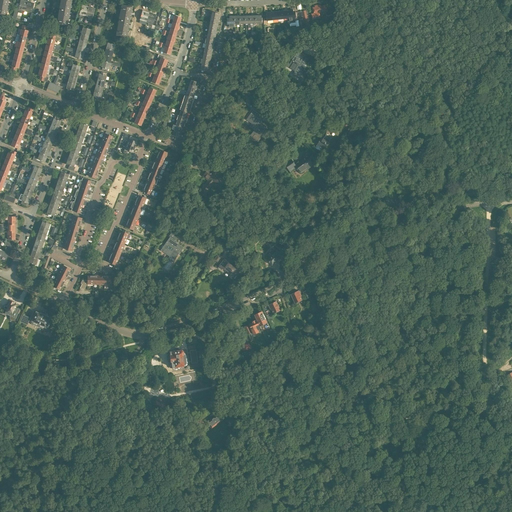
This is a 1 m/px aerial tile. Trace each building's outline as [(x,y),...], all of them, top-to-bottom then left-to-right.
[(0,0),(0,14),(6,16),(8,0),(6,0),(0,0)] [(15,8),(12,18),(14,19),(16,19),(17,15),(18,12),(22,13),(22,10),(25,11),(27,2),(21,0),(18,9),(15,8)] [(60,0),(59,9),(69,11),(71,0),(60,0)] [(27,2),(25,11),(27,12),(26,14),(30,15),(31,13),(33,3),(27,2)] [(313,8),(314,14),(311,14),(312,20),(320,18),(319,12),(326,11),(325,5),(321,6),(321,4),(315,6),(315,7),(313,8)] [(80,14),(79,17),(83,18),(83,15),(86,16),(88,7),(82,5),(79,14),(80,14)] [(121,5),(118,20),(129,22),(131,6),(121,5)] [(88,7),(86,16),(88,17),(87,19),(91,21),(92,18),(95,9),(88,7)] [(59,9),(56,25),(67,26),(69,11),(59,9)] [(288,10),(288,18),(289,18),(290,21),(296,20),(296,18),(296,17),(296,12),(294,12),(293,10),(288,10)] [(144,21),(146,22),(149,13),(143,11),(140,20),(139,23),(143,24),(144,21)] [(212,12),(210,18),(218,20),(219,14),(217,14),(217,13),(212,12)] [(149,13),(146,22),(148,23),(148,25),(151,27),(152,24),(155,15),(149,13)] [(170,19),(170,21),(179,24),(181,18),(174,16),(173,20),(170,19)] [(129,22),(118,20),(116,35),(126,37),(129,22)] [(170,21),(169,23),(172,24),(170,28),(177,30),(179,24),(170,21)] [(20,33),(19,35),(26,37),(28,31),(26,30),(27,26),(22,25),(21,29),(20,33)] [(175,36),(177,30),(170,28),(169,32),(166,31),(166,33),(168,34),(175,36)] [(173,42),(175,36),(168,34),(166,33),(165,35),(168,36),(167,40),(173,42)] [(16,37),(15,40),(18,41),(25,43),(26,37),(19,35),(16,34),(16,37)] [(48,38),(46,44),(53,46),(56,47),(56,45),(54,44),(55,40),(54,40),(55,36),(54,36),(51,35),(50,39),(48,38)] [(171,48),(173,42),(167,40),(165,44),(163,43),(162,45),(165,46),(171,48)] [(18,41),(16,48),(23,49),(25,43),(18,41)] [(46,44),(44,51),(51,52),(53,46),(46,44)] [(165,46),(163,52),(170,54),(171,48),(165,46)] [(73,52),(72,52),(76,53),(75,58),(82,59),(83,53),(77,51),(73,50),(73,52)] [(301,70),(309,57),(298,50),(288,67),(296,71),(294,74),(303,80),(307,74),(301,70)] [(165,67),(167,60),(163,59),(163,56),(158,54),(157,57),(160,59),(159,61),(157,61),(156,63),(158,64),(165,67)] [(43,57),(41,63),(48,65),(50,58),(43,57)] [(12,66),(11,70),(15,71),(16,67),(18,68),(20,62),(13,60),(12,62),(11,66),(12,66)] [(110,62),(103,60),(101,67),(103,67),(102,69),(107,71),(109,64),(112,65),(112,63),(110,62)] [(41,63),(40,69),(47,71),(48,65),(41,63)] [(163,72),(165,67),(158,64),(156,63),(155,65),(157,66),(156,70),(163,72)] [(40,69),(38,75),(40,76),(39,80),(43,81),(47,82),(48,78),(45,77),(47,71),(40,69)] [(156,70),(154,76),(160,78),(163,72),(156,70)] [(99,73),(97,80),(104,82),(106,75),(99,73)] [(160,78),(154,76),(151,82),(158,84),(160,78)] [(191,80),(189,86),(196,88),(199,78),(197,78),(196,81),(191,80)] [(67,89),(66,92),(71,93),(72,90),(73,90),(75,84),(68,82),(66,88),(67,89)] [(241,86),(238,91),(244,96),(245,93),(247,91),(241,86)] [(153,96),(156,90),(149,87),(147,91),(145,90),(144,92),(147,93),(153,96)] [(151,102),(153,96),(147,93),(144,92),(143,94),(142,94),(140,97),(144,99),(151,102)] [(144,99),(142,105),(148,108),(151,102),(144,99)] [(142,105),(139,111),(146,114),(148,108),(142,105)] [(25,110),(23,116),(29,118),(32,112),(31,112),(33,109),(29,107),(27,111),(25,110)] [(251,136),(258,141),(262,135),(261,134),(266,126),(261,122),(262,121),(258,118),(260,115),(253,110),(247,119),(251,122),(252,121),(253,122),(250,126),(255,130),(251,136)] [(143,119),(146,114),(139,111),(137,115),(135,114),(134,115),(136,117),(143,119)] [(140,125),(143,119),(136,117),(134,115),(133,117),(136,119),(134,122),(140,125)] [(23,116),(21,121),(27,124),(28,122),(29,118),(23,116)] [(53,121),(52,124),(58,127),(61,121),(54,119),(53,121)] [(21,121),(18,127),(25,130),(27,124),(21,121)] [(81,123),(79,129),(85,131),(87,125),(81,123)] [(52,124),(49,130),(56,133),(58,127),(52,124)] [(183,127),(173,124),(171,129),(174,130),(181,132),(183,127)] [(18,127),(16,133),(22,136),(25,130),(18,127)] [(79,129),(77,135),(83,137),(85,131),(79,129)] [(49,130),(47,136),(54,138),(56,133),(49,130)] [(103,136),(102,138),(111,142),(113,136),(109,134),(105,133),(104,132),(102,135),(103,136)] [(16,133),(13,139),(20,142),(22,136),(16,133)] [(333,136),(326,133),(324,136),(323,135),(315,148),(320,151),(323,147),(323,148),(326,142),(328,143),(333,136)] [(77,135),(74,141),(81,143),(83,137),(77,135)] [(47,136),(45,142),(51,144),(54,138),(47,136)] [(137,142),(138,139),(130,136),(129,139),(128,138),(127,141),(126,141),(124,143),(126,144),(135,147),(137,142)] [(100,140),(99,143),(108,147),(111,142),(102,138),(101,141),(100,140)] [(13,139),(11,145),(13,146),(17,148),(19,144),(22,145),(23,143),(20,142),(13,139)] [(74,141),(72,147),(79,149),(81,143),(74,141)] [(45,142),(42,147),(49,150),(51,144),(45,142)] [(99,146),(98,149),(106,152),(108,147),(99,143),(98,146),(99,146)] [(135,147),(126,144),(125,146),(123,149),(124,149),(123,153),(130,155),(131,152),(133,153),(135,147)] [(37,150),(37,152),(40,153),(47,156),(49,150),(42,147),(40,146),(39,150),(38,150),(37,150)] [(72,147),(70,152),(77,155),(79,149),(72,147)] [(104,157),(106,152),(98,149),(97,151),(96,151),(94,150),(93,153),(95,154),(104,157)] [(159,149),(157,154),(166,158),(168,153),(159,149)] [(8,152),(6,158),(12,161),(16,152),(12,151),(11,153),(8,152)] [(204,154),(199,151),(197,151),(194,154),(194,155),(191,159),(189,159),(186,162),(186,164),(188,167),(194,167),(195,163),(199,160),(202,160),(204,157),(204,154)] [(70,152),(68,158),(75,161),(77,155),(70,152)] [(33,157),(32,160),(40,163),(41,160),(44,162),(47,156),(40,153),(38,158),(34,156),(33,157)] [(94,157),(93,159),(102,163),(104,157),(95,154),(94,157)] [(157,154),(155,160),(163,163),(166,158),(157,154)] [(6,158),(4,164),(10,166),(12,161),(6,158)] [(75,161),(68,158),(66,164),(70,165),(68,169),(74,171),(75,167),(73,167),(74,164),(77,165),(78,162),(75,161)] [(286,165),(284,166),(287,170),(288,169),(290,171),(297,167),(301,173),(314,165),(309,158),(305,161),(304,159),(295,164),(292,159),(285,164),(286,165)] [(100,168),(102,163),(93,159),(92,162),(91,163),(90,162),(89,164),(91,164),(100,168)] [(155,160),(153,165),(161,168),(163,163),(155,160)] [(26,167),(25,170),(29,172),(29,170),(33,172),(39,174),(41,169),(37,167),(38,164),(32,162),(31,164),(35,166),(34,169),(30,168),(30,169),(26,167)] [(4,164),(1,170),(8,172),(10,166),(4,164)] [(90,167),(89,170),(98,173),(100,168),(91,164),(90,167)] [(153,165),(151,170),(159,174),(161,168),(153,165)] [(203,176),(208,180),(201,189),(201,197),(206,197),(206,193),(206,192),(214,182),(220,187),(225,182),(218,176),(219,175),(209,167),(203,176)] [(98,173),(89,170),(88,172),(87,172),(86,175),(95,179),(98,173)] [(151,170),(148,176),(157,179),(159,174),(151,170)] [(33,172),(30,177),(37,180),(39,174),(33,172)] [(61,172),(59,178),(66,180),(68,174),(61,172)] [(148,176),(146,181),(155,184),(157,179),(148,176)] [(25,180),(25,182),(28,183),(35,186),(37,180),(30,177),(29,181),(26,179),(25,180)] [(59,178),(57,184),(64,186),(66,180),(59,178)] [(80,180),(79,183),(89,186),(90,183),(93,184),(94,182),(91,181),(82,178),(81,180),(80,180)] [(146,181),(144,186),(153,190),(155,184),(146,181)] [(28,183),(26,189),(32,191),(35,186),(28,183)] [(79,187),(78,189),(90,193),(91,191),(88,190),(89,186),(79,183),(78,186),(79,187)] [(57,184),(55,190),(62,192),(64,186),(57,184)] [(153,190),(144,186),(142,192),(151,195),(153,190)] [(26,189),(23,195),(30,197),(32,191),(26,189)] [(76,190),(75,194),(85,197),(86,194),(90,195),(90,193),(78,189),(77,191),(76,190)] [(55,190),(53,195),(60,198),(62,192),(55,190)] [(21,194),(18,200),(22,201),(21,204),(26,206),(27,203),(28,203),(30,197),(23,195),(21,194)] [(75,197),(75,200),(88,204),(89,202),(84,200),(85,197),(75,194),(74,197),(75,197)] [(61,198),(60,198),(53,195),(51,201),(58,204),(59,201),(60,201),(61,198)] [(137,195),(135,200),(144,204),(146,198),(137,195)] [(72,201),(71,204),(81,208),(83,205),(87,206),(88,204),(75,200),(74,202),(72,201)] [(135,200),(133,205),(142,209),(144,204),(135,200)] [(51,201),(49,207),(56,209),(58,204),(51,201)] [(81,208),(71,204),(70,208),(72,208),(71,210),(80,213),(83,215),(84,212),(80,211),(81,208)] [(133,205),(131,211),(140,214),(142,209),(133,205)] [(56,209),(49,207),(47,213),(53,216),(56,209)] [(131,211),(129,216),(137,220),(140,214),(131,211)] [(72,218),(71,221),(80,223),(82,218),(76,216),(72,215),(71,218),(72,218)] [(129,216),(127,221),(135,225),(137,220),(129,216)] [(43,221),(41,227),(47,230),(49,223),(43,221)] [(70,223),(69,226),(78,229),(80,223),(71,221),(70,223)] [(135,225),(127,221),(125,227),(133,230),(135,225)] [(69,229),(68,232),(77,235),(78,229),(69,226),(68,229),(69,229)] [(41,227),(39,233),(45,235),(47,230),(41,227)] [(120,230),(118,235),(126,239),(129,233),(120,230)] [(175,259),(183,247),(174,241),(179,234),(173,230),(169,236),(170,237),(164,245),(162,249),(175,259)] [(67,234),(66,237),(75,240),(77,235),(68,232),(67,234)] [(37,239),(43,241),(45,242),(46,240),(44,239),(45,235),(39,233),(37,239)] [(118,235),(116,240),(124,244),(126,239),(118,235)] [(65,240),(64,243),(73,246),(75,240),(66,237),(65,240)] [(37,239),(35,245),(41,247),(43,241),(37,239)] [(116,240),(114,246),(122,249),(124,244),(116,240)] [(73,246),(64,243),(64,245),(63,245),(62,248),(72,251),(73,246)] [(35,245),(33,250),(39,253),(41,247),(35,245)] [(270,257),(268,260),(272,264),(279,258),(286,250),(282,245),(274,253),(275,252),(273,249),(272,251),(271,250),(267,255),(270,257)] [(114,246),(111,251),(120,255),(122,249),(114,246)] [(2,251),(0,254),(0,259),(4,261),(8,254),(7,254),(9,251),(6,249),(4,252),(2,251)] [(42,254),(39,253),(33,250),(30,256),(37,259),(40,260),(42,254)] [(111,251),(109,256),(118,260),(120,255),(111,251)] [(37,259),(30,256),(28,262),(35,264),(34,265),(35,265),(38,266),(40,260),(37,259)] [(118,260),(109,256),(107,262),(116,265),(118,260)] [(225,258),(219,266),(218,268),(221,270),(222,268),(224,270),(225,269),(231,273),(232,272),(236,275),(241,268),(234,263),(233,265),(229,263),(230,262),(225,258)] [(62,265),(60,270),(68,274),(71,269),(62,265)] [(60,270),(57,275),(65,279),(68,274),(60,270)] [(57,275),(54,280),(63,284),(65,279),(57,275)] [(93,284),(93,275),(87,275),(87,280),(82,280),(80,283),(82,284),(80,288),(85,289),(87,284),(93,284)] [(63,284),(54,280),(52,285),(60,290),(63,284)] [(291,294),(295,303),(302,300),(300,296),(302,295),(299,291),(291,294)] [(15,318),(20,309),(15,307),(16,305),(13,303),(14,303),(9,301),(7,305),(7,306),(6,306),(5,306),(4,306),(4,307),(4,308),(5,308),(7,309),(6,311),(11,314),(10,316),(10,317),(10,318),(11,318),(11,319),(12,319),(13,319),(14,319),(15,319),(15,318)] [(269,305),(271,310),(272,310),(274,313),(281,310),(277,301),(275,302),(275,301),(273,302),(274,303),(269,305)] [(312,315),(314,318),(319,316),(318,313),(319,312),(316,305),(314,302),(309,305),(314,314),(312,315)] [(270,327),(262,311),(255,315),(257,320),(255,321),(255,320),(253,321),(253,322),(249,324),(254,334),(270,327)] [(43,329),(48,331),(53,321),(48,319),(49,318),(49,317),(48,317),(45,316),(45,315),(44,315),(41,313),(40,313),(40,314),(36,312),(32,320),(32,321),(45,326),(43,329)] [(30,318),(23,315),(20,322),(27,324),(30,318)] [(169,352),(171,367),(183,365),(184,364),(185,363),(184,355),(183,354),(182,351),(181,350),(169,352)] [(152,406),(162,412),(165,406),(156,401),(152,406)] [(206,423),(211,429),(222,420),(217,414),(206,423)]
